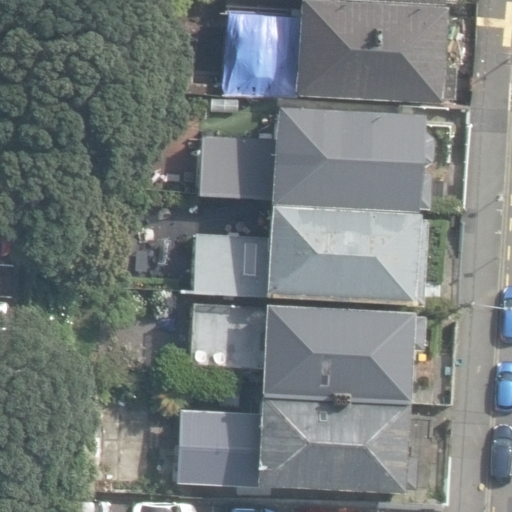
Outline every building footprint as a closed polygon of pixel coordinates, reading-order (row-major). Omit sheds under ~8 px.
[(292,97),(434,105),(439,9),(295,2),(295,21),(227,17),(223,88),(292,91),(292,97)] [(267,205),(410,214),(411,209),(424,209),(426,178),(413,177),(413,173),(427,163),(428,138),(416,125),(416,119),(272,110),(271,138),(236,136),(236,126),(201,124),(197,196),(267,200),(267,205)] [(406,306),(420,307),(425,221),(413,220),(412,216),(268,207),(266,235),(194,230),(190,293),(406,305),(406,306)] [(77,282),(107,282),(106,240),(76,241),(77,282)] [(257,394),(403,402),(406,350),(418,350),(420,317),(407,316),(407,313),(261,305),(261,309),(190,305),(187,363),(258,367),(257,394)] [(251,487),(399,494),(399,487),(412,488),(413,457),(401,456),(404,404),(257,398),(256,417),(185,414),(182,479),(252,482),(251,487)]
